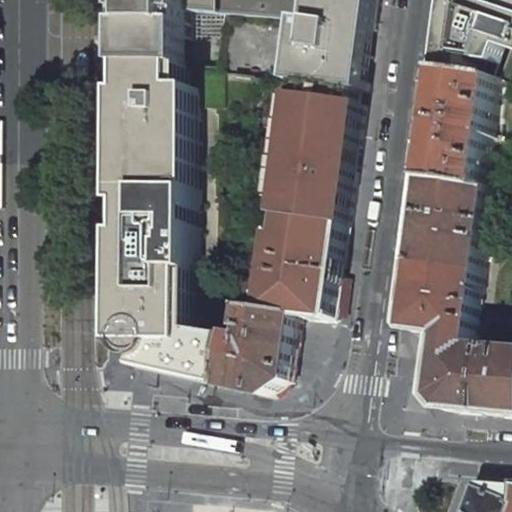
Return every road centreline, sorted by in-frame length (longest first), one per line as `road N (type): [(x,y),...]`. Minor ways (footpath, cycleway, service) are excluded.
road 1 (residential): [(423,0),(352,437)]
road 2 (secondary): [(17,422),(18,0)]
road 3 (residential): [(352,437),(17,422)]
road 4 (secondary): [(16,461),(284,485),(333,504)]
road 5 (residential): [(511,455),(352,437)]
